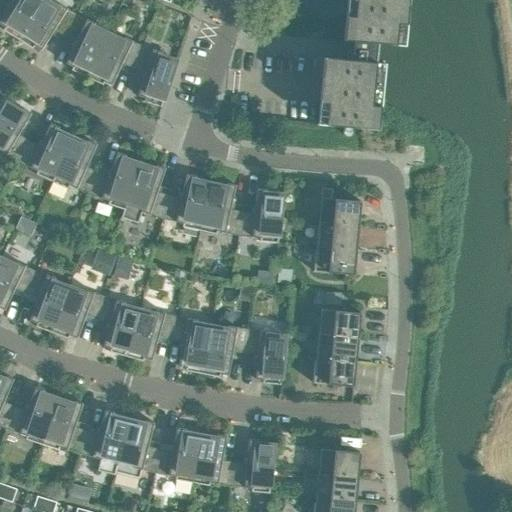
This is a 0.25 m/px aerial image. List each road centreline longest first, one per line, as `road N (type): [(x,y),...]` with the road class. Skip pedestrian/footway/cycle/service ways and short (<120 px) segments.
road 1 (residential): [(397,416),(406,288),(391,173),(228,155),(192,143)]
road 2 (residential): [(397,416),(208,400),(127,381),(0,335)]
road 3 (residential): [(192,143),(104,113),(0,54)]
road 4 (residential): [(192,143),(238,0)]
